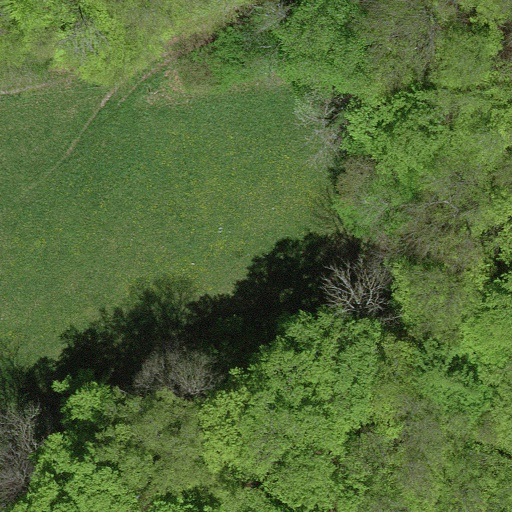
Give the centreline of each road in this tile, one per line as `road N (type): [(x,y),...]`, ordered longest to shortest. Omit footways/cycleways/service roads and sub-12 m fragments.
road 1 (track): [(0,193),(130,73)]
road 2 (track): [(130,73),(174,41),(276,0)]
